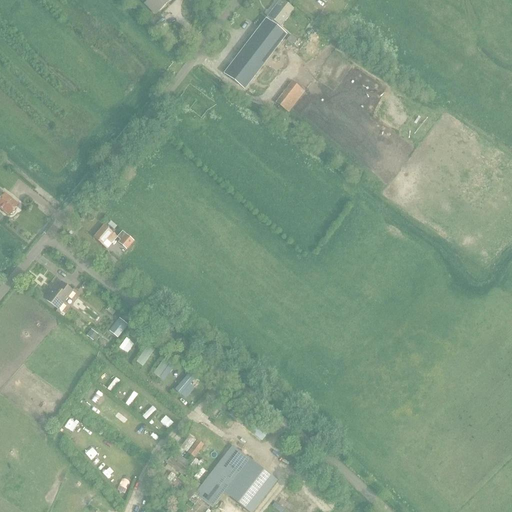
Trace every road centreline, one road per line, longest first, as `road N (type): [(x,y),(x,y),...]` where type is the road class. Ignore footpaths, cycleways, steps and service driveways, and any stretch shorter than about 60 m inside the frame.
road 1 (unclassified): [(386,511),(341,466),(49,236)]
road 2 (unclassified): [(245,0),(49,236)]
